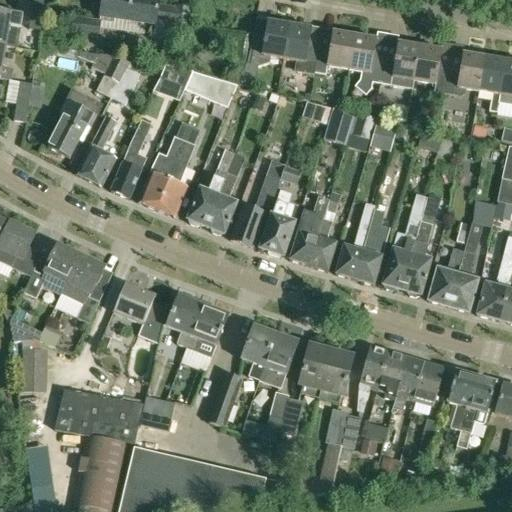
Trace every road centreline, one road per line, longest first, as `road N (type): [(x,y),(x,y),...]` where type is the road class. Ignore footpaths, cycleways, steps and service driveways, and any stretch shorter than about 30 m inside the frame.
road 1 (residential): [(511,359),(109,232),(0,176)]
road 2 (residential): [(375,0),(511,21)]
